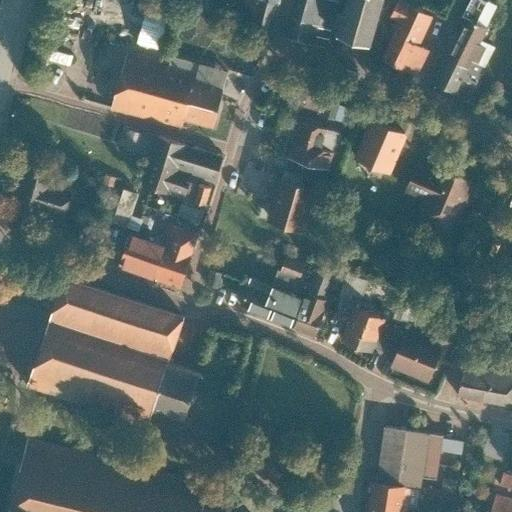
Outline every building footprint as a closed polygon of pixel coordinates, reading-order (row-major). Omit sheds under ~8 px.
[(277,0),(238,0),(234,25),(268,34),(279,0),(277,0)] [(330,0),(297,0),(294,16),(326,23),(330,0)] [(389,0),(349,0),(341,31),(378,41),(389,0)] [(149,6),(147,34),(169,36),(172,8),(149,6)] [(425,16),(397,6),(378,59),(420,74),(430,47),(415,42),(425,16)] [(294,16),(289,39),(321,45),(326,23),(294,16)] [(477,42),(484,28),(469,20),(449,60),(468,69),(472,62),(483,68),(493,49),(477,42)] [(166,61),(116,48),(101,102),(177,124),(178,117),(186,83),(189,80),(163,72),(166,61)] [(511,55),(502,73),(511,79),(511,55)] [(454,92),(460,79),(475,86),(483,68),(472,62),(468,69),(449,60),(437,83),(454,92)] [(210,125),(219,91),(186,83),(178,117),(210,125)] [(342,102),(339,117),(357,121),(360,107),(342,102)] [(318,126),(297,122),(291,162),(325,168),(328,148),(315,146),(318,126)] [(400,136),(364,123),(350,162),(386,175),(400,136)] [(216,155),(158,141),(147,188),(178,196),(182,180),(209,186),(216,155)] [(475,179),(412,159),(403,187),(439,199),(431,224),(458,233),(475,179)] [(60,221),(71,182),(26,169),(11,221),(41,230),(45,217),(60,221)] [(300,227),(308,187),(271,179),(263,220),(300,227)] [(174,285),(191,233),(167,225),(159,250),(120,238),(111,264),(174,285)] [(307,332),(332,272),(314,265),(299,301),(276,292),(266,315),(307,332)] [(186,318),(67,278),(58,306),(39,362),(32,380),(184,429),(203,372),(171,361),(186,318)] [(276,292),(246,280),(237,303),(266,315),(276,292)] [(371,348),(379,321),(343,311),(335,337),(371,348)] [(438,352),(400,334),(384,367),(423,384),(438,352)] [(509,407),(511,393),(511,374),(471,365),(464,396),(509,407)] [(426,435),(384,428),(375,480),(415,488),(426,435)] [(203,480),(23,441),(17,468),(7,511),(206,511),(197,510),(203,480)] [(299,469),(273,445),(257,462),(283,486),(299,469)] [(511,471),(504,469),(499,484),(511,487),(511,471)] [(368,511),(409,511),(415,488),(375,480),(368,511)] [(511,511),(511,502),(487,498),(484,511),(511,511)]
